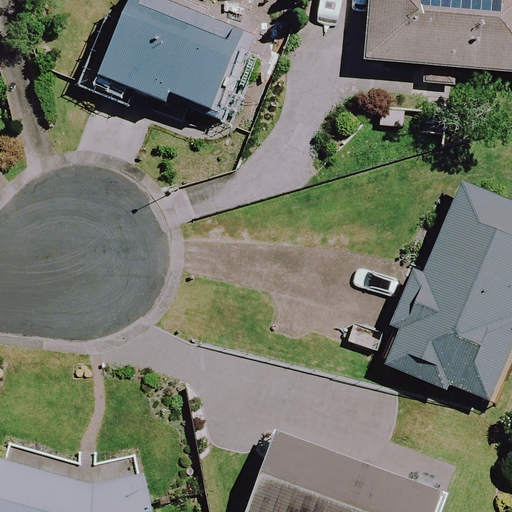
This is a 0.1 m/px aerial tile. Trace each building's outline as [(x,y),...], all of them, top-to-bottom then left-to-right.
[(251,40),(157,0),(133,0),(106,62),(94,57),(79,91),(123,110),(129,95),(164,110),(168,100),(216,121),(251,40)] [(511,0),(373,0),(369,68),(511,78),(511,0)] [(511,346),(511,209),(454,190),(426,276),(419,274),(387,371),(492,406),(511,346)] [(440,511),(445,499),(278,440),(252,511),(440,511)] [(150,511),(137,463),(104,472),(6,444),(0,464),(0,511),(150,511)]
